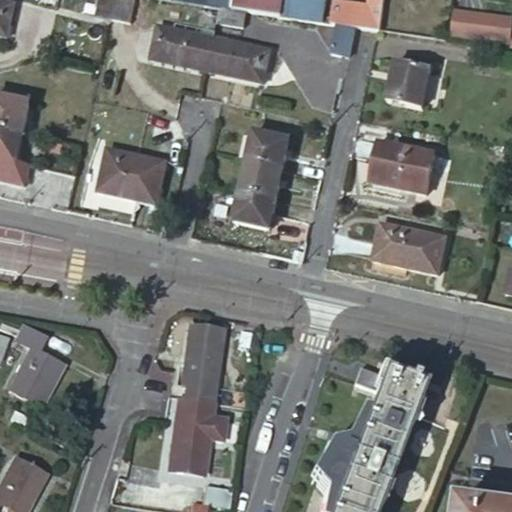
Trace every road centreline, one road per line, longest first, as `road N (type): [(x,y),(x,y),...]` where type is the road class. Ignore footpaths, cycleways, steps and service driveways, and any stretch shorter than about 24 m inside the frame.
road 1 (residential): [(0,217),(331,289)]
road 2 (residential): [(0,301),(112,320),(130,339),(132,358),(87,511)]
road 3 (residential): [(260,511),(331,289)]
road 4 (residential): [(331,289),(511,330)]
